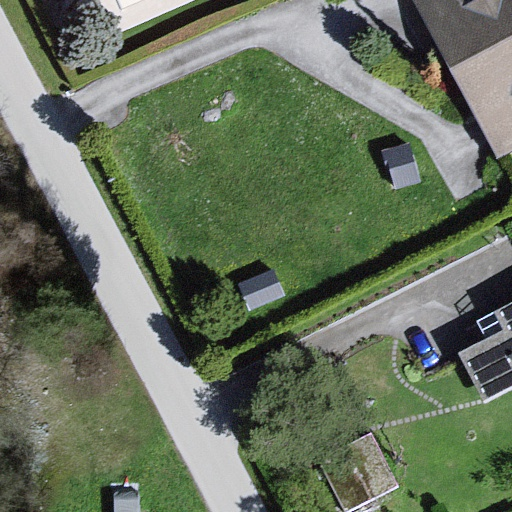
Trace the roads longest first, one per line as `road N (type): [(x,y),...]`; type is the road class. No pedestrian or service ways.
road 1 (residential): [(0,57),(236,511)]
road 2 (unknown): [(178,400),(511,257)]
